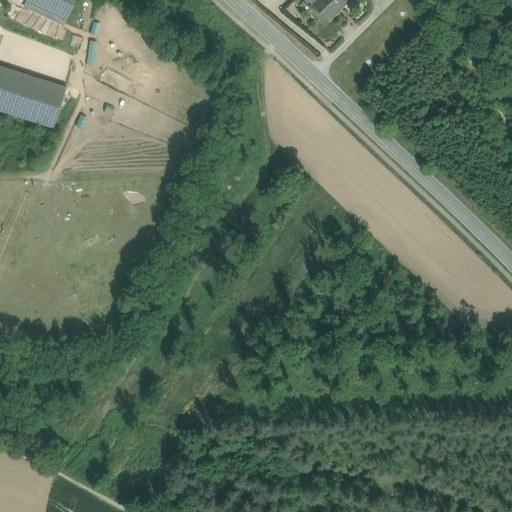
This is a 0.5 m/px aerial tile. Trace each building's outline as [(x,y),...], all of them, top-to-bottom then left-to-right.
[(68,19),(27,0),(25,6),(65,25),(68,19)] [(76,0),(27,0),(68,19),(76,0)] [(318,0),(313,5),(328,21),(330,19),(329,18),(341,6),(342,7),(349,0),(318,0)] [(65,25),(25,6),(23,9),(64,28),(65,25)] [(67,89),(0,67),(0,112),(54,130),(67,89)]
